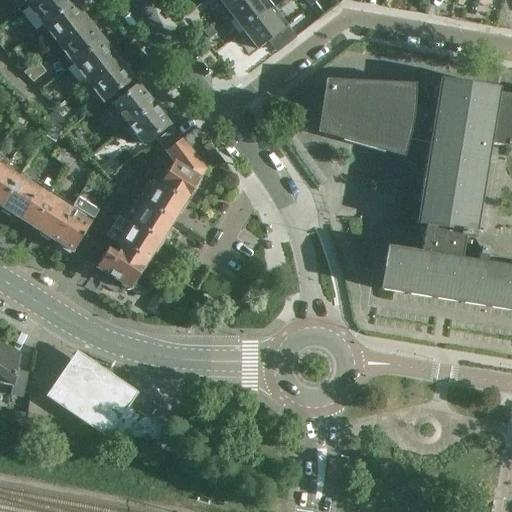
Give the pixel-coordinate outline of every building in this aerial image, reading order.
[(70,0),(37,0),(31,5),(45,23),(41,26),(42,27),(46,24),(73,3),(74,2),(73,1),(72,2),(70,0)] [(218,0),(220,2),(220,5),(224,10),(227,11),(228,12),(243,0),(218,0)] [(243,0),(228,12),(235,20),(234,24),(238,29),(241,29),(243,31),(269,10),(261,0),(243,0)] [(319,0),(312,6),(313,7),(320,17),(333,7),(327,0),(319,0)] [(73,3),(46,24),(60,42),(56,45),(57,46),(61,43),(88,22),(89,22),(88,20),(87,21),(73,3)] [(269,10),(243,31),(249,39),(248,42),(252,48),(256,48),(257,50),(267,41),(276,52),(296,37),(287,25),(283,28),(275,18),(278,15),(272,7),(269,10)] [(101,40),(88,22),(61,43),(75,61),(71,65),(72,65),(76,62),(102,41),(103,40),(101,40)] [(102,41),(76,62),(90,80),(86,84),(90,81),(117,61),(118,60),(117,58),(116,59),(102,41)] [(117,61),(90,81),(105,100),(101,103),(101,104),(133,79),(132,78),(131,78),(117,61)] [(473,235),(476,217),(477,209),(478,209),(478,206),(478,205),(488,145),(504,147),(504,148),(508,149),(509,145),(511,145),(511,101),(496,99),(497,90),(439,80),(433,116),(422,114),(413,113),(414,86),(325,82),(315,134),(402,159),(410,132),(430,136),(419,203),(414,202),(411,219),(417,220),(416,226),(424,228),(420,255),(385,249),(378,291),(511,312),(511,269),(460,261),(461,261),(464,238),(474,240),(475,235),(473,235)] [(138,87),(111,108),(121,122),(152,97),(148,92),(144,94),(138,87)] [(57,92),(48,99),(55,108),(64,101),(57,92)] [(131,134),(162,109),(152,97),(121,122),(131,134)] [(15,108),(8,118),(16,123),(22,113),(15,108)] [(141,147),(169,125),(163,118),(165,114),(162,109),(131,134),(141,147)] [(22,126),(28,117),(22,113),(16,123),(17,124),(10,134),(16,138),(23,127),(22,126)] [(53,122),(45,137),(54,141),(61,127),(53,122)] [(154,184),(186,204),(192,194),(190,193),(204,170),(180,140),(164,153),(173,164),(159,186),(155,183),(154,184)] [(67,158),(68,155),(61,151),(55,161),(62,165),(67,158)] [(68,155),(67,158),(62,165),(69,170),(75,159),(68,155)] [(0,206),(20,175),(0,162),(0,206)] [(117,189),(134,175),(126,165),(105,182),(117,189)] [(51,195),(20,175),(0,206),(0,208),(1,209),(0,210),(0,211),(8,217),(10,215),(31,228),(51,195)] [(171,223),(171,222),(177,213),(179,214),(186,204),(154,184),(142,204),(171,223)] [(71,208),(51,195),(31,228),(39,233),(38,236),(47,241),(48,239),(51,240),(71,208)] [(77,199),(71,208),(51,240),(60,246),(58,248),(67,254),(69,252),(71,253),(92,221),(97,212),(77,199)] [(142,204),(129,224),(161,244),(167,234),(165,232),(171,223),(142,204)] [(120,247),(146,263),(152,252),(155,254),(161,244),(129,224),(122,235),(111,228),(105,237),(116,244),(120,247)] [(85,262),(97,244),(86,237),(74,256),(85,262)] [(97,244),(85,262),(120,284),(120,288),(126,292),(132,289),(135,284),(134,281),(146,263),(120,247),(115,255),(97,244)] [(27,373),(15,371),(18,355),(0,344),(0,384),(12,387),(10,396),(22,398),(27,373)] [(135,392),(133,391),(79,355),(70,369),(49,400),(106,437),(135,392)] [(110,432),(118,437),(157,440),(163,431),(137,413),(137,412),(135,411),(134,412),(126,406),(110,430),(109,430),(107,432),(109,433),(110,432)]
